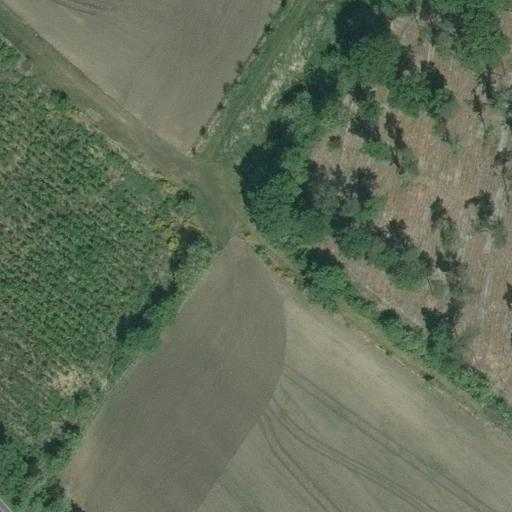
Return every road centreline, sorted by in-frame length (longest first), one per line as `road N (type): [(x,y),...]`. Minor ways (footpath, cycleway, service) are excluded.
road 1 (track): [(208,181),(0,15)]
road 2 (track): [(309,0),(208,181)]
